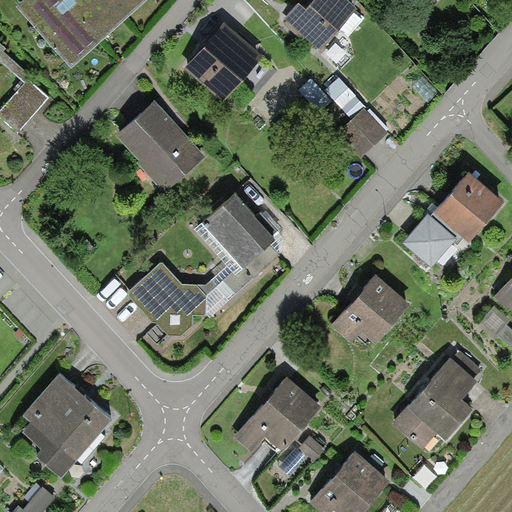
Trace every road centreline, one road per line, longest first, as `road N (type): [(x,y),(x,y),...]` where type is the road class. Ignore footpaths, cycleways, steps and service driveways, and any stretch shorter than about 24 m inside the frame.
road 1 (residential): [(452,111),(171,429)]
road 2 (residential): [(184,0),(0,217)]
road 3 (residential): [(171,429),(0,227)]
road 4 (residential): [(511,418),(430,511)]
